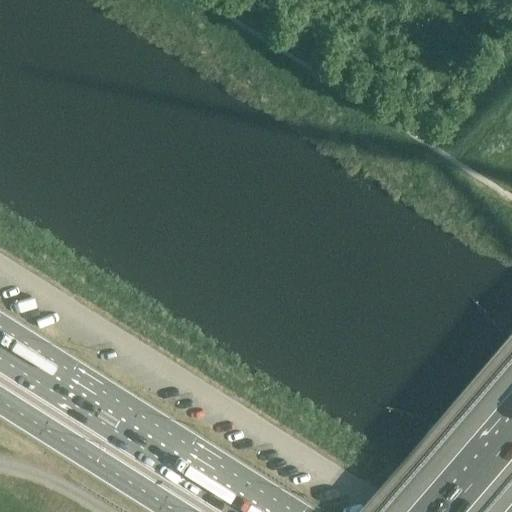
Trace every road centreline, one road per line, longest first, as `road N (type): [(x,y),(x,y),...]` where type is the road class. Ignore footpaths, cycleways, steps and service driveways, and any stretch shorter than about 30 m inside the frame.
road 1 (trunk): [(291,511),(0,328)]
road 2 (trunk): [(0,400),(176,511)]
